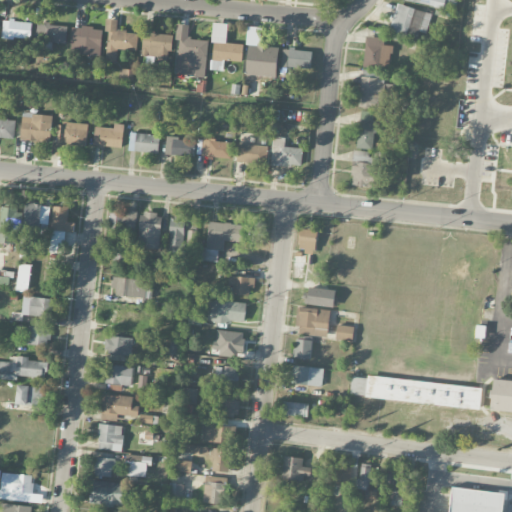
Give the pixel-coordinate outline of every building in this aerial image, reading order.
[(445,8),(446,0),(407,0),(408,2),(445,8)] [(419,32),(426,34),(432,14),(398,4),(389,31),(417,40),(419,32)] [(137,51),(137,32),(117,31),(117,20),(107,19),(105,63),(116,64),(117,49),(137,51)] [(211,70),(222,71),(222,61),(242,62),(243,45),(226,43),(227,24),(214,23),(211,70)] [(66,43),(67,25),(37,24),(36,42),(66,43)] [(205,76),(208,41),(189,39),(190,25),(178,24),(175,75),(205,76)] [(73,26),(70,53),(100,56),(103,29),(73,26)] [(277,77),(279,46),(260,45),(262,28),(249,27),(245,75),(277,77)] [(173,36),(144,32),(141,53),(171,57),(173,36)] [(384,38),(365,37),(363,67),(391,69),(392,46),(384,45),(384,38)] [(281,67),(310,70),(312,51),(283,48),(281,67)] [(119,79),(133,80),(133,70),(120,69),(119,79)] [(360,108),(384,109),(385,97),(392,97),(393,85),(384,84),(384,78),(361,77),(360,108)] [(373,150),(377,121),(373,121),(374,112),(361,111),(356,148),(373,150)] [(4,113),(0,112),(0,137),(14,138),(15,120),(4,120),(4,113)] [(52,115),(22,113),(21,140),(51,141),(52,115)] [(87,124),(61,123),(60,143),(52,143),(52,154),(64,155),(64,146),(87,147),(87,124)] [(94,147),(123,148),(123,124),(114,124),(114,128),(95,127),(94,147)] [(159,153),(159,135),(130,133),(129,151),(159,153)] [(302,149),(285,147),(285,137),(273,137),(271,165),(301,167),(302,149)] [(195,156),(195,139),(166,138),(165,155),(195,156)] [(231,158),(232,141),(198,139),(197,156),(231,158)] [(238,162),(266,164),(267,145),(239,144),(238,162)] [(351,186),(381,187),(382,158),(369,157),(369,152),(353,151),(351,186)] [(22,244),(34,245),(35,234),(46,234),(46,230),(40,230),(41,204),(24,203),(22,244)] [(67,222),(69,207),(54,206),(49,251),(63,253),(65,232),(74,232),(75,223),(67,222)] [(0,242),(13,244),(14,232),(21,232),(22,209),(0,208),(0,214),(0,242)] [(136,212),(109,211),(108,239),(135,240),(136,212)] [(139,248),(160,249),(161,214),(140,213),(139,248)] [(187,219),(171,217),(167,254),(182,256),(187,219)] [(217,262),(218,251),(224,251),(224,242),(243,243),(244,225),(208,222),(206,248),(202,248),(201,261),(217,262)] [(317,231),(301,229),(298,251),(315,253),(317,231)] [(195,245),(196,233),(187,232),(186,244),(195,245)] [(228,294),(252,295),(253,277),(228,276),(228,294)] [(151,299),(153,281),(114,277),(112,295),(151,299)] [(22,315),(51,317),(52,298),(23,297),(22,315)] [(247,305),(209,299),(205,319),(244,325),(247,305)] [(496,309),(483,307),(481,319),(494,321),(496,309)] [(136,327),(137,312),(111,309),(109,324),(136,327)] [(335,340),(352,342),(354,327),(338,324),(335,340)] [(49,327),(28,326),(28,345),(49,346),(49,327)] [(214,350),(219,351),(219,354),(242,357),(245,333),(216,330),(214,350)] [(108,354),(127,355),(127,337),(109,336),(108,354)] [(295,358),(311,359),(312,340),(296,340),(295,358)] [(0,360),(0,378),(11,379),(11,376),(47,378),(48,362),(28,361),(29,357),(12,356),(12,361),(0,360)] [(291,383),(321,387),(324,369),(294,365),(291,383)] [(132,386),(133,367),(105,366),(104,384),(132,386)] [(216,366),(214,385),(237,388),(239,369),(216,366)] [(367,396),(369,375),(481,387),(479,408),(367,396)] [(511,410),(489,408),(493,379),(511,380),(511,410)] [(17,405),(45,406),(45,387),(17,386),(17,405)] [(133,397),(103,394),(101,420),(117,421),(117,415),(138,417),(139,406),(132,406),(133,397)] [(222,416),(239,416),(239,400),(223,400),(222,416)] [(309,405),(285,401),(283,414),(307,418),(309,405)] [(122,451),(123,425),(99,424),(98,450),(122,451)] [(236,426),(205,425),(205,442),(235,443),(236,426)] [(235,450),(211,448),(210,457),(214,458),(212,471),(228,473),(230,459),(233,459),(235,450)] [(125,476),(146,477),(146,465),(152,466),(152,456),(126,455),(125,476)] [(311,476),(311,468),(303,467),(303,458),(284,457),(282,480),(302,481),(303,475),(311,476)] [(112,477),(114,459),(94,458),(93,476),(112,477)] [(192,472),(192,461),(176,461),(176,471),(192,472)] [(369,489),(370,464),(360,464),(359,489),(369,489)] [(351,467),(333,466),(332,485),(350,486),(351,467)] [(403,506),(405,471),(390,471),(389,505),(403,506)] [(1,491),(32,494),(34,476),(2,473),(1,491)] [(226,477),(205,476),(204,503),(225,504),(226,477)] [(91,482),(90,505),(123,506),(124,483),(91,482)] [(184,484),(170,483),(169,499),(183,500),(184,484)] [(502,511),(505,493),(452,487),(449,511),(502,511)] [(30,511),(31,505),(0,503),(0,511),(30,511)]
